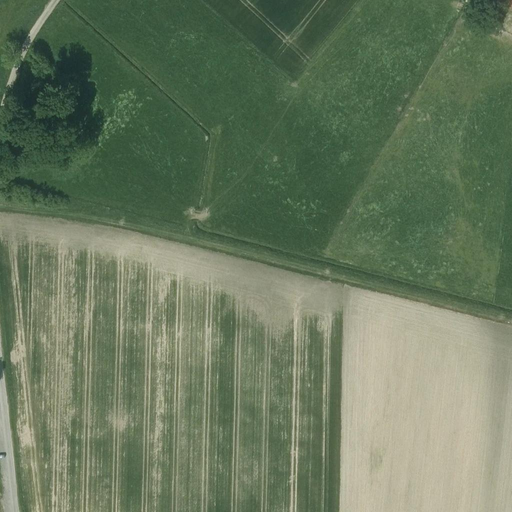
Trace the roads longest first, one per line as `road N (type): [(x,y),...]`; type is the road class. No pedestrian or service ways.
road 1 (track): [(511,321),(0,190)]
road 2 (residential): [(11,511),(0,387)]
